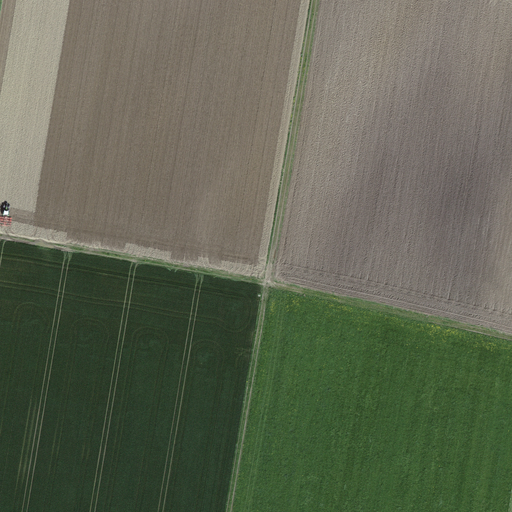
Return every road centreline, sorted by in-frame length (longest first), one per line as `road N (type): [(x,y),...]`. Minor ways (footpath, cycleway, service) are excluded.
road 1 (track): [(0,235),(511,340)]
road 2 (track): [(313,0),(228,511)]
